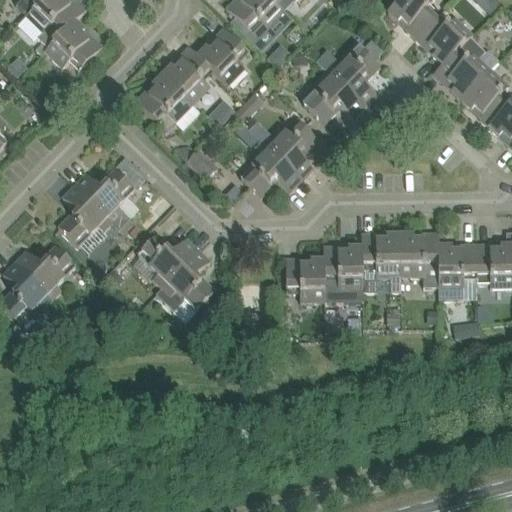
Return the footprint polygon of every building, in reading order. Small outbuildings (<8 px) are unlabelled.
[(22,0),(24,1),(16,9),(26,19),(44,1),(44,2),(46,0),(22,0)] [(42,59),(45,56),(63,37),(64,37),(75,25),(76,25),(84,17),(67,0),(46,0),(44,2),(44,1),(26,19),(25,21),(26,21),(43,37),(38,42),(43,47),(37,53),(42,59)] [(257,43),(267,33),(285,15),(275,6),(274,6),(267,0),(239,0),(227,13),(257,43)] [(362,10),(371,0),(355,0),(354,2),(362,10)] [(435,2),(433,0),(404,0),(388,17),(415,43),(434,23),(424,14),(435,2)] [(454,58),(470,42),(472,40),(453,22),(444,33),(434,23),(415,43),(443,70),(454,58)] [(64,37),(63,37),(45,56),(63,73),(73,63),(83,73),(103,52),(76,25),(75,25),(64,37)] [(224,33),(198,60),(198,61),(209,73),(227,91),(245,73),(235,64),(245,54),(224,33)] [(485,56),(470,42),(454,58),(443,70),(434,78),(462,105),(491,75),(479,63),(485,56)] [(341,71),(336,66),(326,56),(316,66),(364,113),(376,100),(364,88),(381,71),(373,64),(378,58),(368,48),(363,54),(360,51),(341,71)] [(198,61),(198,60),(189,52),(162,79),(193,110),(210,93),(200,83),(209,73),(198,61)] [(294,61),(294,70),(301,70),(308,69),(308,60),(294,61)] [(364,113),(316,66),(315,67),(325,77),(318,85),(322,90),(304,109),(324,129),(341,112),(354,124),(364,113)] [(462,105),(489,132),(509,112),(508,111),(499,102),(509,91),(491,75),(462,105)] [(193,110),(162,79),(136,107),(166,137),(176,128),(184,136),(202,118),(193,110)] [(56,121),(69,108),(56,94),(43,108),(54,120),(56,121)] [(511,106),(508,111),(509,112),(489,132),(511,153),(511,106)] [(244,128),(254,118),(245,109),(235,119),(244,128)] [(272,140),(263,149),(301,186),(314,173),(301,162),(318,144),(303,130),(297,125),(278,144),(272,140)] [(301,186),(263,149),(255,157),(260,163),(241,183),(261,202),(278,185),(290,197),(301,186)] [(177,157),(187,166),(196,157),(190,151),(183,152),(177,157)] [(207,186),(219,173),(200,155),(188,167),(207,186)] [(86,179),(74,192),(119,235),(128,225),(116,214),(136,194),(115,174),(99,191),(86,179)] [(104,237),(111,230),(117,236),(119,235),(74,192),(63,203),(76,215),(59,232),(80,252),(98,232),(104,237)] [(160,200),(150,210),(160,220),(170,210),(160,200)] [(399,239),(400,282),(401,282),(423,282),(423,293),(438,292),(438,267),(439,267),(438,250),(439,250),(439,238),(399,239)] [(153,285),(161,293),(198,255),(187,244),(175,256),(158,239),(138,260),(158,279),(153,285)] [(362,251),(362,268),(362,294),(362,297),(377,297),(377,282),(390,282),(390,298),(400,297),(401,297),(401,282),(400,282),(399,239),(362,239),(362,251)] [(511,248),(475,249),(476,280),(490,280),(490,293),(511,293),(511,248)] [(463,305),(462,294),(463,294),(463,280),(476,280),(475,249),(439,250),(438,250),(439,267),(438,267),(438,292),(439,292),(439,305),(463,305)] [(27,256),(15,268),(53,305),(62,296),(57,291),(76,270),(56,251),(39,268),(27,256)] [(324,252),(324,264),(325,264),(325,281),(325,307),(362,306),(362,297),(362,294),(362,268),(362,251),(324,252)] [(211,266),(198,255),(161,293),(157,298),(166,307),(174,315),(185,304),(189,309),(179,320),(185,326),(196,316),(202,310),(216,295),(199,279),(211,266)] [(325,308),(325,307),(325,281),(325,264),(324,264),(286,264),(286,284),(286,293),(300,293),(300,308),(325,308)] [(53,305),(15,268),(4,280),(16,292),(0,308),(0,309),(20,329),(39,309),(44,314),(53,305)] [(107,283),(115,292),(124,283),(116,275),(107,283)] [(428,314),(427,328),(437,329),(437,326),(437,314),(428,314)] [(389,331),(395,331),(400,331),(400,316),(393,316),(387,316),(387,330),(389,331)] [(217,321),(205,320),(203,338),(215,340),(217,321)] [(453,330),(455,343),(467,341),(465,328),(453,330)] [(0,357),(10,357),(10,341),(0,341),(0,357)]
